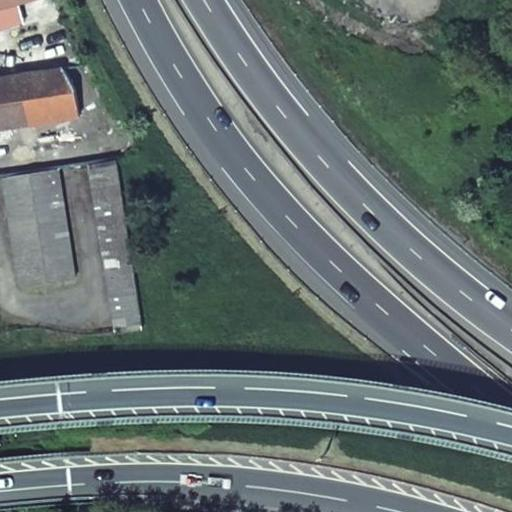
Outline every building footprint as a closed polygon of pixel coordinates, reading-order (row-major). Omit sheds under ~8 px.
[(0,124),(78,111),(75,86),(62,65),(0,73),(0,124)] [(54,151),(0,158),(0,160),(2,173),(56,165),(54,151)] [(86,160),(108,288),(138,283),(116,155),(86,160)] [(74,272),(56,165),(2,173),(20,282),(74,272)] [(108,288),(115,327),(145,322),(138,283),(108,288)]
